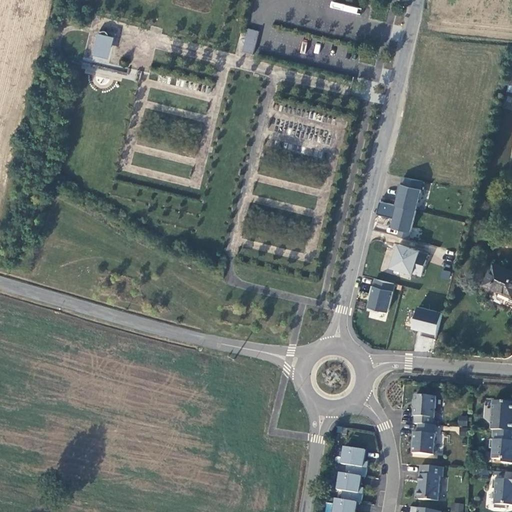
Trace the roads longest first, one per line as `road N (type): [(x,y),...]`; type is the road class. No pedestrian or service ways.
road 1 (unclassified): [(419,0),(338,346)]
road 2 (unclassified): [(0,283),(302,366)]
road 3 (unclassified): [(364,367),(511,371)]
road 4 (unclassified): [(388,511),(388,442),(359,399)]
